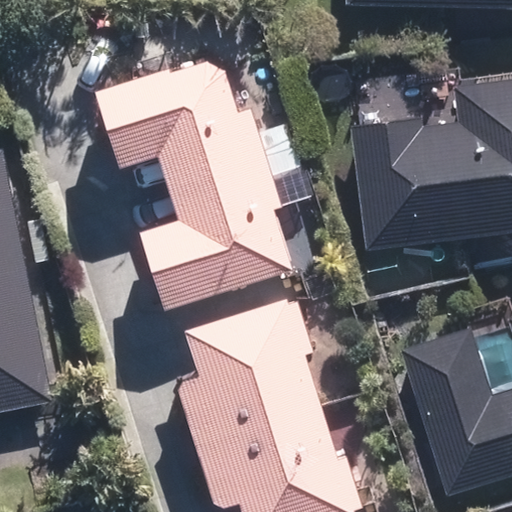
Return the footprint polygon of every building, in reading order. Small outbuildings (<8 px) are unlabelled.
[(290,204),(317,195),(293,117),(275,123),(267,96),(258,99),(242,47),(118,84),(141,157),(176,146),(194,206),(159,217),(184,299),(307,261),(290,204)] [(355,74),(379,242),(511,222),(511,64),(468,71),(473,107),(439,112),(434,79),(412,82),(409,66),(355,74)] [(0,405),(58,395),(14,139),(0,141),(0,405)] [(346,511),(384,501),(319,279),(204,313),(220,366),(200,372),(237,497),(251,493),(257,511),(346,511)] [(477,322),(401,347),(445,485),(511,463),(511,381),(498,386),(477,322)]
